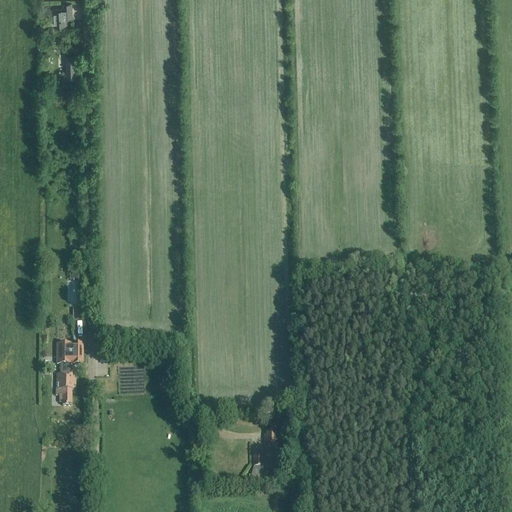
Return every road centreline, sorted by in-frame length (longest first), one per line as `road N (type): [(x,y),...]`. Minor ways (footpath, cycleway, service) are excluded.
road 1 (track): [(82,0),(90,511)]
road 2 (track): [(88,349),(177,352),(188,414),(219,436),(252,437)]
